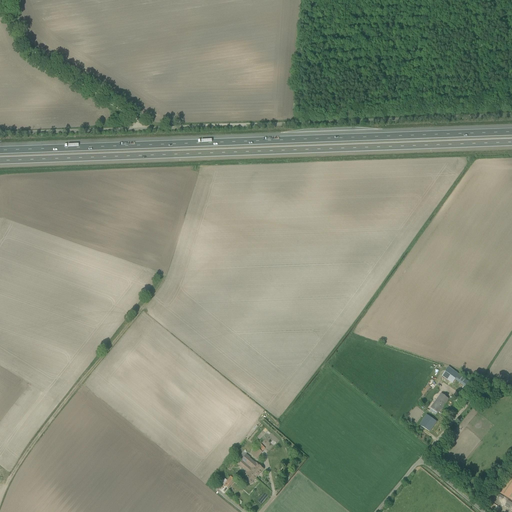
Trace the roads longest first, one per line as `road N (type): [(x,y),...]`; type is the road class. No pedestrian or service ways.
road 1 (unclassified): [(0,133),(511,114)]
road 2 (motorway): [(511,131),(0,149)]
road 3 (motorway): [(0,159),(511,142)]
road 4 (track): [(2,0),(27,48),(137,120),(138,129)]
